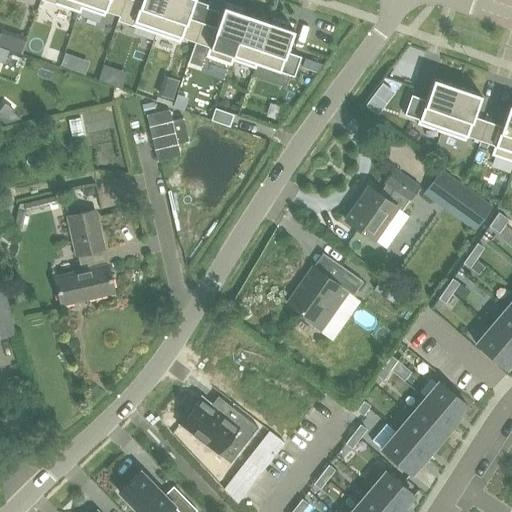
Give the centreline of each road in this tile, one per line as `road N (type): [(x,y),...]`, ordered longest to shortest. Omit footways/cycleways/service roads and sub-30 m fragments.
road 1 (residential): [(186,324),(291,155),(404,0)]
road 2 (residential): [(11,511),(124,404),(186,324)]
road 3 (residential): [(186,324),(128,96)]
road 4 (residential): [(436,511),(511,398)]
